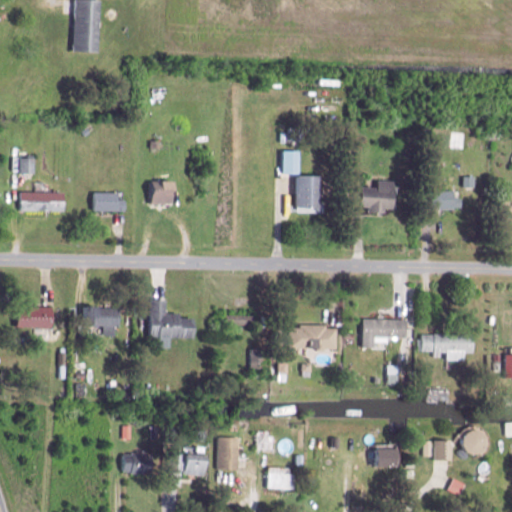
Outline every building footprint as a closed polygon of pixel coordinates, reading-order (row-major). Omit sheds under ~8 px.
[(73,0),(72,50),(98,50),(99,0),(73,0)] [(86,127),(90,132),(84,135),(81,130),(86,127)] [(287,131),(287,140),(303,140),(303,131),(287,131)] [(462,147),(462,132),(450,132),(450,147),(462,147)] [(159,140),(158,148),(150,148),(150,139),(159,140)] [(284,149),(283,172),(299,173),(300,150),(284,149)] [(20,157),(20,173),(36,173),(35,157),(20,157)] [(296,175),(296,209),(319,209),(320,175),(296,175)] [(463,176),(464,187),(476,187),(476,175),(463,176)] [(395,180),(394,201),(396,201),(396,209),(386,208),(385,214),(368,212),(369,206),(359,206),(361,185),(378,187),(379,178),(395,180)] [(174,181),(174,204),(150,204),(150,181),(174,181)] [(461,198),(461,206),(454,206),(454,209),(428,209),(428,189),(455,189),(455,198),(461,198)] [(65,191),(64,211),(19,209),(20,190),(65,191)] [(94,192),(93,212),(125,212),(125,199),(117,199),(117,192),(94,192)] [(511,220),(504,220),(504,213),(503,199),(511,199),(511,205),(511,204),(511,220)] [(149,298),(149,338),(158,338),(158,347),(170,347),(170,336),(193,337),(194,318),(180,318),(180,313),(166,312),(166,298),(149,298)] [(53,307),(51,329),(15,327),(16,308),(28,309),(28,306),(53,307)] [(119,307),(118,327),(115,327),(114,335),(102,335),(102,326),(84,325),(84,306),(119,307)] [(221,313),(220,323),(250,324),(251,315),(221,313)] [(407,319),(407,327),(407,337),(386,336),(374,336),(374,346),(362,345),(363,333),(363,317),(407,319)] [(337,328),(336,349),(288,348),(288,327),(299,327),(299,324),(326,324),(326,328),(337,328)] [(476,332),(476,353),(432,352),(432,350),(422,350),(422,334),(434,334),(434,332),(476,332)] [(250,348),(249,367),(264,368),(265,349),(250,348)] [(59,351),(58,377),(66,377),(66,352),(59,351)] [(503,376),(511,375),(511,351),(503,351),(503,376)] [(501,353),(500,361),(493,361),(494,352),(501,353)] [(287,363),(287,373),(277,373),(278,362),(287,363)] [(311,363),(310,372),(301,372),(301,363),(311,363)] [(386,366),(386,383),(397,382),(398,382),(397,365),(386,366)] [(428,388),(427,397),(448,399),(448,389),(428,388)] [(123,425),(122,438),(130,439),(130,425),(123,425)] [(273,436),(272,451),(255,449),(257,429),(268,430),(267,436),(273,436)] [(489,441),(488,436),(485,433),(482,430),(478,429),(474,429),(470,430),(466,433),(464,436),(463,440),(463,444),(465,448),(467,451),(471,454),(475,454),(480,454),(483,452),(486,449),(488,445),(489,441)] [(239,436),(239,470),(217,469),(218,436),(239,436)] [(331,436),(331,447),(339,447),(339,436),(331,436)] [(423,440),(423,456),(431,456),(431,440),(423,440)] [(434,440),(434,460),(451,460),(451,440),(434,440)] [(204,447),(204,454),(207,454),(205,477),(182,475),(182,470),(174,470),(175,453),(196,455),(197,446),(204,447)] [(376,447),(375,467),(398,467),(398,448),(376,447)] [(123,453),(122,470),(131,470),(131,473),(159,474),(160,451),(144,450),(144,454),(123,453)] [(294,454),(294,464),(303,464),(304,454),(294,454)] [(268,465),(267,488),(295,490),(296,474),(290,473),(290,466),(268,465)] [(414,470),(414,478),(405,477),(406,469),(414,470)] [(454,477),(447,490),(460,496),(466,483),(454,477)]
